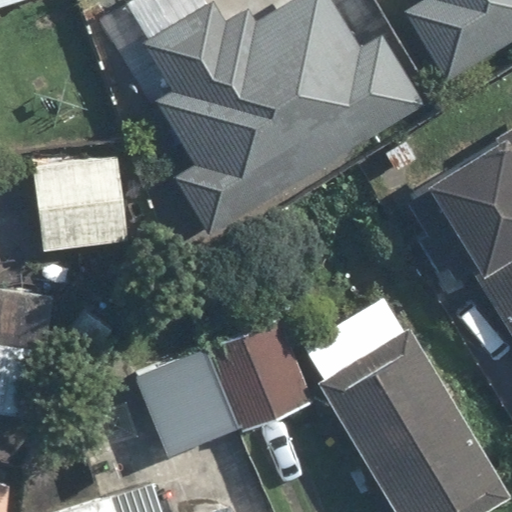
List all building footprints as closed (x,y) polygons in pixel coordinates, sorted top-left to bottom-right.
[(212,0),(197,0),(135,37),(174,93),(154,107),(196,168),(180,178),(211,223),(424,98),(381,25),(357,39),(333,0),(282,0),(245,22),(233,1),(218,10),(212,0)] [(511,0),(411,0),(407,3),(450,75),(511,38),(511,0)] [(511,129),(403,197),(452,276),(511,239),(511,129)] [(116,152),(33,161),(41,245),(125,236),(116,152)] [(511,270),(490,284),(511,317),(511,270)] [(50,289),(0,283),(0,406),(37,410),(50,289)] [(392,293),(303,344),(399,511),(484,511),(510,498),(392,293)] [(284,328),(213,354),(239,424),(310,397),(284,328)] [(209,343),(137,370),(168,453),(240,426),(239,424),(213,354),(209,343)] [(111,511),(105,492),(44,511),(43,511),(227,511),(224,501),(186,511),(111,511)]
